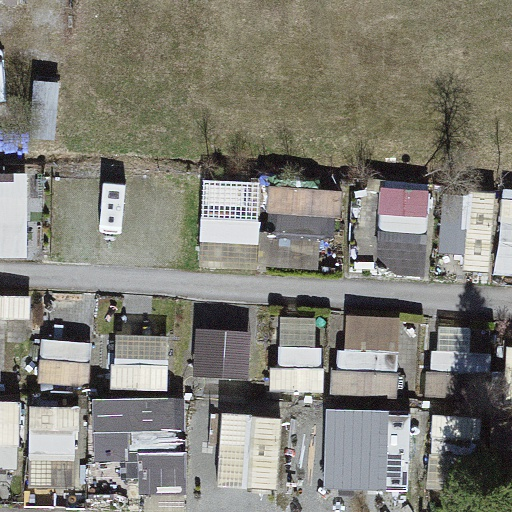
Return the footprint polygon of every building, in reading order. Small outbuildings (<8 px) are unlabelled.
[(264,230),(338,237),(344,180),(269,173),(264,230)] [(511,266),(511,183),(501,184),(498,267),(511,266)] [(375,256),(425,263),(434,191),(384,185),(375,256)] [(337,390),(400,392),(403,307),(340,305),(337,390)] [(195,311),(189,362),(247,369),(253,318),(195,311)] [(167,376),(169,323),(114,321),(112,374),(167,376)] [(89,322),(39,329),(46,377),(96,370),(89,322)] [(275,385),(322,385),(322,331),(274,332),(275,385)] [(180,486),(176,382),(95,385),(97,442),(139,440),(141,487),(180,486)] [(0,385),(0,457),(20,457),(20,385),(0,385)] [(30,390),(29,481),(79,482),(80,391),(30,390)] [(223,399),(217,475),(278,480),(284,403),(223,399)] [(432,423),(431,472),(460,473),(461,423),(432,423)]
